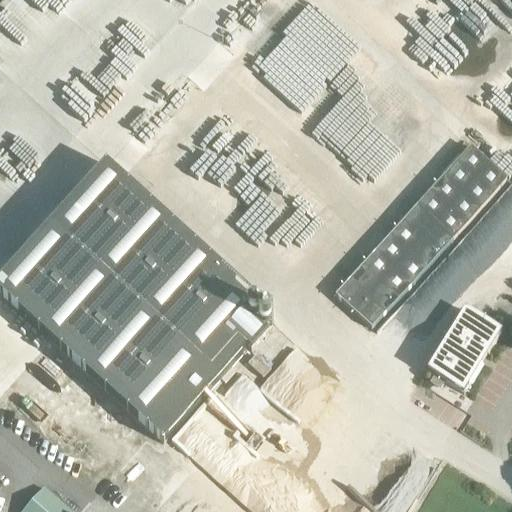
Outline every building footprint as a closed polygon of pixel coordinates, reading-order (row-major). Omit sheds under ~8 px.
[(16,0),(0,17),(0,68),(7,69),(8,59),(19,57),(25,50),(28,32),(37,27),(38,37),(66,33),(75,42),(83,38),(104,40),(107,21),(112,21),(108,0),(16,0)] [(497,71),(511,53),(511,9),(509,13),(499,15),(511,25),(511,28),(505,30),(507,44),(499,53),(490,45),(494,39),(489,35),(492,32),(476,35),(453,62),(476,81),(483,73),(497,71)] [(372,330),(507,183),(471,150),(336,298),(372,330)] [(0,297),(163,445),(169,439),(247,352),(252,356),(269,337),(265,334),(264,335),(246,319),(248,318),(245,315),(257,303),(106,166),(0,284),(0,297)] [(466,312),(447,343),(483,365),(502,334),(466,312)] [(483,365),(447,343),(428,374),(464,396),(483,365)] [(263,380),(272,371),(257,357),(248,366),(263,380)] [(26,462),(24,460),(46,436),(23,415),(1,439),(0,437),(0,451),(19,469),(26,462)] [(67,511),(44,492),(26,511),(67,511)]
